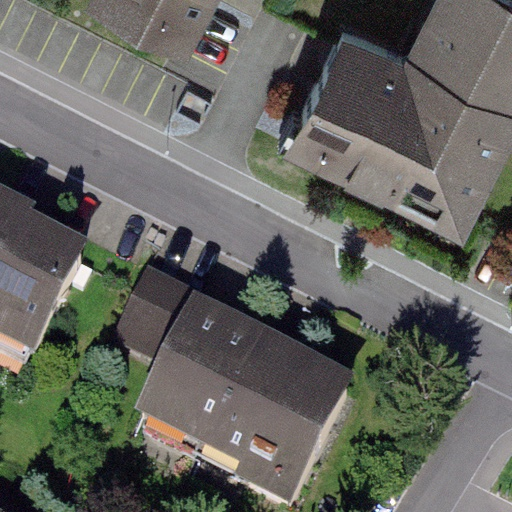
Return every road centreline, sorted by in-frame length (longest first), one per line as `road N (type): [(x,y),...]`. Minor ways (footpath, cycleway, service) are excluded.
road 1 (unclassified): [(0,107),(511,367)]
road 2 (residential): [(425,511),(511,371)]
